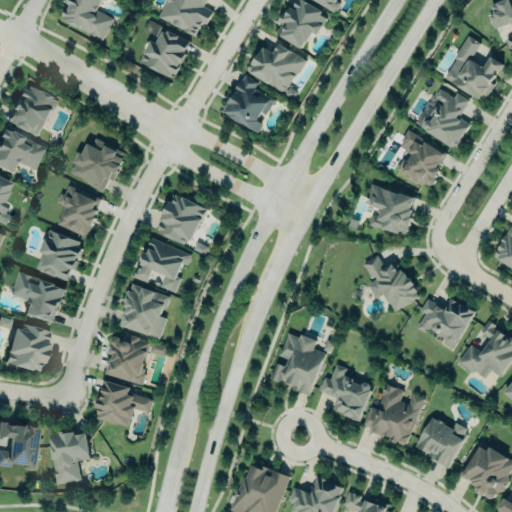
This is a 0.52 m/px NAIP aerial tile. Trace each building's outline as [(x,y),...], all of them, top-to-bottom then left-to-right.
[(101,38),(112,18),(95,9),(99,0),(66,0),(66,1),(68,2),(61,15),(68,18),(67,20),(101,38)] [(166,0),(158,16),(194,35),(201,22),(205,24),(208,18),(212,11),(202,5),(205,0),(166,0)] [(294,0),(305,0),(321,9),(319,12),(326,17),(317,33),(312,30),(306,40),(305,39),(300,46),(275,31),(281,22),(277,19),(287,4),(291,6),(294,0)] [(313,0),(345,0),(336,14),(318,3),(313,0)] [(508,47),(511,45),(511,1),(510,2),(509,0),(497,0),(489,4),(493,12),(487,14),(493,27),(511,20),(511,22),(511,34),(504,38),(508,47)] [(139,62),(172,78),(190,41),(160,26),(154,39),(151,38),(139,62)] [(445,77),(477,97),(480,92),(486,95),(493,83),(489,81),(493,74),(491,73),(495,67),(498,69),(502,63),(490,55),(483,66),(470,58),(480,42),(467,34),(453,56),(455,58),(445,74),(445,77)] [(246,69),(250,62),(251,63),(253,58),(254,59),(260,49),(263,45),(272,51),(278,42),(305,59),(298,72),(296,71),(287,86),(286,85),(283,91),(246,69)] [(222,109),(257,132),(263,123),(255,118),(260,110),(265,113),(273,99),(254,87),(258,81),(244,73),(222,109)] [(28,83),(56,99),(56,100),(56,102),(55,104),(54,106),(51,108),(45,119),(44,119),(36,134),(6,118),(10,112),(11,112),(13,107),(10,106),(15,97),(18,99),(20,97),(16,95),(21,86),(25,88),(28,83)] [(454,147),(417,124),(423,115),(428,114),(432,107),(434,108),(439,101),(434,98),(435,97),(433,95),(439,87),(452,96),(456,91),(467,99),(465,103),(465,104),(458,115),(470,123),(454,147)] [(432,184),(443,166),(439,164),(448,148),(405,124),(397,138),(399,145),(405,148),(396,165),(399,167),(397,168),(405,173),(405,175),(423,186),(426,181),(432,184)] [(44,147),(1,126),(0,128),(0,166),(10,172),(16,160),(34,169),(44,147)] [(69,171),(91,182),(90,185),(100,190),(101,187),(102,188),(108,177),(112,179),(122,160),(121,158),(122,156),(120,156),(123,151),(94,136),(90,143),(87,141),(82,152),(78,150),(71,165),(72,165),(69,171)] [(0,176),(9,181),(9,184),(6,189),(7,190),(0,200),(5,203),(3,206),(2,212),(0,216),(0,176)] [(67,181),(102,197),(97,211),(92,226),(84,236),(55,223),(62,204),(54,201),(59,189),(63,190),(67,181)] [(371,182),(398,192),(398,191),(415,196),(411,208),(412,208),(410,215),(412,216),(408,225),(408,224),(406,230),(405,230),(403,237),(396,234),(394,235),(387,233),(385,230),(367,223),(371,214),(377,216),(381,207),(364,201),(371,182)] [(187,245),(205,207),(173,192),(155,231),(187,245)] [(511,265),(494,255),(502,240),(501,239),(510,224),(511,225),(511,265)] [(49,228),(40,250),(42,251),(36,267),(66,279),(70,268),(73,269),(82,247),(77,245),(79,240),(49,228)] [(181,261),(175,275),(180,277),(173,291),(160,285),(165,273),(152,268),(146,281),(133,275),(136,267),(138,268),(142,259),(140,258),(149,236),(189,253),(190,256),(189,259),(185,263),(181,261)] [(360,261),(377,253),(381,261),(391,256),(396,266),(400,265),(405,268),(408,274),(412,275),(417,290),(417,295),(393,309),(383,292),(374,298),(365,282),(374,277),(373,274),(367,274),(360,261)] [(18,271),(11,293),(29,299),(25,312),(51,320),(55,310),(56,311),(58,304),(60,305),(66,288),(54,284),(55,283),(18,271)] [(131,282),(129,289),(127,288),(124,299),(126,300),(124,305),(127,305),(125,310),(124,310),(119,323),(158,337),(166,317),(160,315),(163,306),(165,307),(169,295),(131,282)] [(426,294),(446,306),(453,295),(474,308),(451,347),(443,342),(442,335),(429,328),(425,334),(412,326),(421,311),(417,309),(426,294)] [(457,361),(472,372),(473,369),(484,377),(490,368),(499,375),(511,358),(511,336),(510,338),(498,329),(497,330),(493,327),(495,324),(488,319),(480,330),(490,338),(481,351),(470,343),(457,361)] [(5,362),(41,372),(51,331),(16,321),(5,362)] [(300,333),(316,339),(313,347),(324,352),(308,394),(295,389),(297,384),(292,382),(292,384),(280,378),(279,381),(269,377),(276,361),(284,365),(287,358),(279,355),(287,331),(299,336),(300,333)] [(141,383),(152,341),(123,333),(121,338),(112,336),(107,353),(110,354),(105,374),(141,383)] [(166,345),(150,342),(149,353),(164,355),(166,345)] [(335,363),(345,367),(343,374),(344,374),(353,377),(352,380),(361,383),(361,382),(364,380),(368,382),(370,385),(369,388),(370,388),(357,419),(342,413),(342,412),(332,408),(337,396),(319,389),(324,376),(329,378),(335,363)] [(106,378),(130,385),(128,390),(153,398),(149,412),(135,408),(132,417),(129,417),(126,425),(116,422),(116,423),(96,417),(97,413),(95,412),(97,406),(96,405),(102,385),(104,385),(106,378)] [(362,423),(370,405),(375,406),(385,380),(403,388),(399,398),(408,402),(411,394),(424,399),(404,444),(362,423)] [(511,398),(503,390),(511,380),(511,398)] [(467,433),(447,468),(430,458),(432,454),(415,445),(431,416),(451,427),(455,421),(466,427),(463,432),(467,433)] [(34,468),(40,425),(16,422),(15,424),(6,423),(6,421),(0,420),(0,434),(10,436),(8,449),(0,448),(0,463),(9,465),(10,460),(24,462),(23,467),(26,469),(32,469),(34,468)] [(49,432),(51,443),(49,443),(56,483),(80,479),(76,460),(89,457),(85,432),(74,434),(73,430),(67,432),(67,429),(49,432)] [(511,468),(511,460),(488,445),(485,450),(477,445),(457,478),(493,499),(511,468)] [(274,511),(288,475),(263,466),(262,468),(247,463),(230,510),(236,511),(274,511)] [(333,511),(342,485),(314,476),(309,492),(293,486),(288,501),(293,502),(289,511),(333,511)] [(348,491),(353,493),(353,492),(360,495),(358,499),(363,501),(364,498),(377,503),(377,502),(387,506),(386,509),(391,511),(390,511),(359,511),(360,511),(343,504),(348,491)] [(500,511),(495,509),(503,496),(511,501),(511,511),(500,511)]
